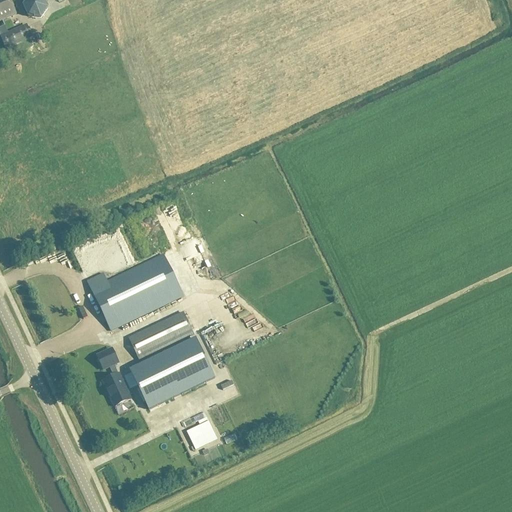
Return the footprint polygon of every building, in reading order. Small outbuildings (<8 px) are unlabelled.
[(0,0),(0,21),(16,14),(9,0),(0,0)] [(43,0),(28,0),(23,6),(28,17),(40,19),(47,9),(43,0)] [(127,242),(123,233),(100,244),(107,259),(115,255),(118,261),(139,251),(134,239),(127,242)] [(111,332),(183,297),(163,256),(107,283),(103,274),(87,282),(111,332)] [(128,340),(139,362),(193,336),(183,314),(128,340)] [(214,380),(195,341),(130,372),(149,412),(214,380)] [(103,371),(109,368),(113,377),(103,382),(115,408),(130,401),(118,375),(114,366),(118,364),(112,350),(96,357),(103,371)] [(241,358),(232,360),(233,366),(243,364),(241,358)] [(307,368),(269,387),(275,399),(282,395),(285,400),(316,384),(307,368)] [(256,390),(246,394),(249,403),(260,399),(256,390)] [(208,422),(187,433),(193,446),(195,450),(209,444),(207,439),(214,436),(208,422)]
